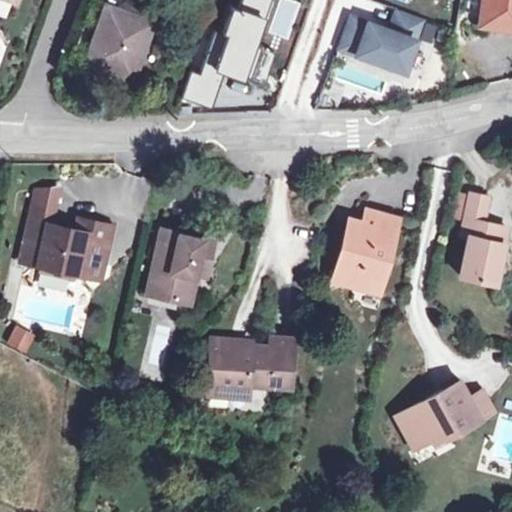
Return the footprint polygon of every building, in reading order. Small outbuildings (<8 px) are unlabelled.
[(124,0),(116,0),(114,9),(150,22),(154,10),(124,0)] [(235,0),(216,71),(249,80),(270,0),(235,0)] [(511,0),(482,0),(479,25),(511,29),(511,0)] [(114,9),(104,6),(84,62),(99,68),(111,73),(130,80),(150,22),(114,9)] [(395,12),(388,30),(413,39),(420,20),(395,12)] [(339,48),(402,70),(413,39),(388,30),(350,17),(339,48)] [(108,80),(111,73),(99,68),(96,76),(108,80)] [(190,74),(184,97),(211,105),(217,82),(190,74)] [(467,237),(458,276),(493,284),(506,228),(489,223),(488,226),(480,224),(486,197),(469,193),(460,235),(467,237)] [(345,229),(332,280),(368,290),(372,274),(381,277),(397,218),(366,210),(361,224),(359,233),(345,229)] [(48,224),(38,266),(79,275),(82,260),(98,263),(106,224),(77,218),(74,230),(48,224)] [(20,261),(38,266),(48,224),(29,219),(20,261)] [(348,221),(345,229),(359,233),(361,224),(348,221)] [(160,229),(145,294),(188,303),(194,275),(197,261),(206,262),(211,239),(160,229)] [(95,278),(98,263),(82,260),(79,275),(95,278)] [(203,276),(206,262),(197,261),(194,275),(203,276)] [(377,292),(381,277),(372,274),(368,290),(377,292)] [(36,337),(16,326),(8,340),(29,351),(36,337)] [(209,340),(207,394),(228,395),(229,384),(247,385),(288,388),(292,340),(270,338),(269,349),(228,345),(228,341),(209,340)] [(458,381),(395,417),(411,447),(412,448),(413,447),(445,429),(449,436),(491,412),(480,391),(468,398),(458,381)] [(246,396),(247,385),(229,384),(228,395),(246,396)]
